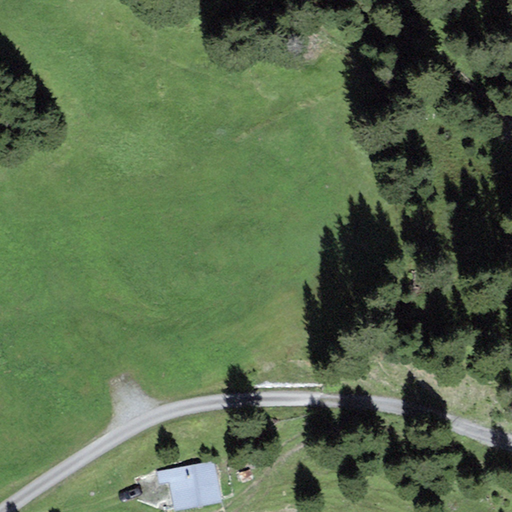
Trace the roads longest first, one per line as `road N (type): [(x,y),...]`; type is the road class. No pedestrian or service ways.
road 1 (unclassified): [(311,397),(211,398),(128,425),(42,476),(0,511)]
road 2 (track): [(511,429),(311,397)]
